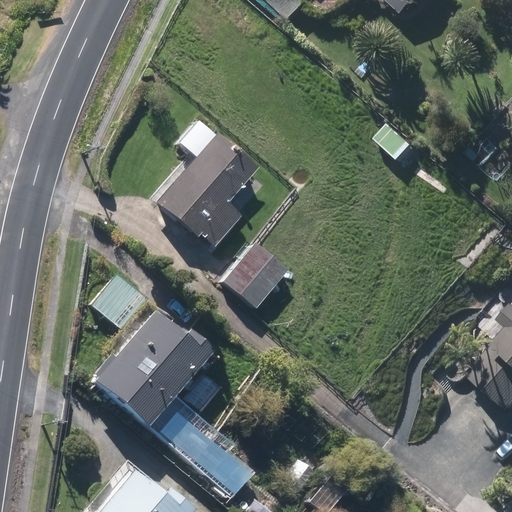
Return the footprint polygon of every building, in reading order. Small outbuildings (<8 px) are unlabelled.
[(263,0),(285,21),(304,3),(301,0),(263,0)] [(384,0),(400,13),(411,0),(384,0)] [(370,137),(398,163),(412,148),(384,122),(370,137)] [(189,233),(204,247),(232,215),(216,202),(246,168),(206,134),(146,202),(186,236),(189,233)] [(213,282),(245,309),(278,270),(246,243),(213,282)] [(464,376),(504,411),(511,402),(511,306),(509,304),(495,321),(504,328),(464,376)] [(132,423),(220,497),(240,471),(154,399),(194,351),(169,330),(163,336),(136,312),(96,359),(93,356),(76,375),(79,378),(76,381),(129,427),(132,423)] [(78,511),(172,511),(174,509),(147,487),(142,493),(113,470),(78,511)]
